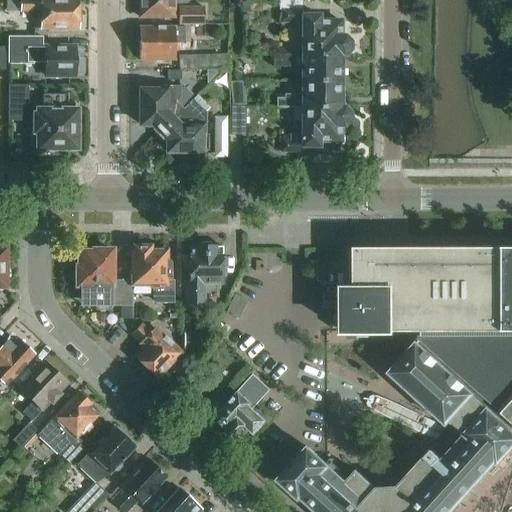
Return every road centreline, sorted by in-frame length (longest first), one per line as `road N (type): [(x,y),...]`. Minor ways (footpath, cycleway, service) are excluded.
road 1 (residential): [(39,199),(39,297),(47,313),(257,511)]
road 2 (residential): [(390,197),(109,198)]
road 3 (residential): [(109,198),(109,0)]
road 4 (residential): [(390,197),(390,0)]
road 5 (residential): [(511,198),(390,197)]
